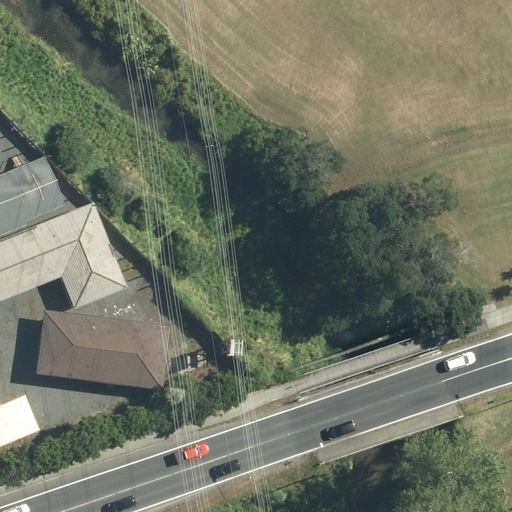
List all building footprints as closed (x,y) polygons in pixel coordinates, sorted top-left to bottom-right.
[(27,137),(0,145),(0,202),(43,190),(27,137)] [(74,183),(0,204),(0,257),(88,231),(74,183)] [(107,231),(45,250),(60,298),(122,279),(107,231)] [(165,279),(71,310),(93,376),(126,365),(132,384),(166,373),(160,354),(187,345),(185,341),(198,337),(190,314),(184,316),(179,298),(172,301),(165,279)] [(30,290),(0,280),(0,375),(3,376),(30,290)] [(51,358),(0,379),(0,408),(15,444),(77,417),(51,358)]
